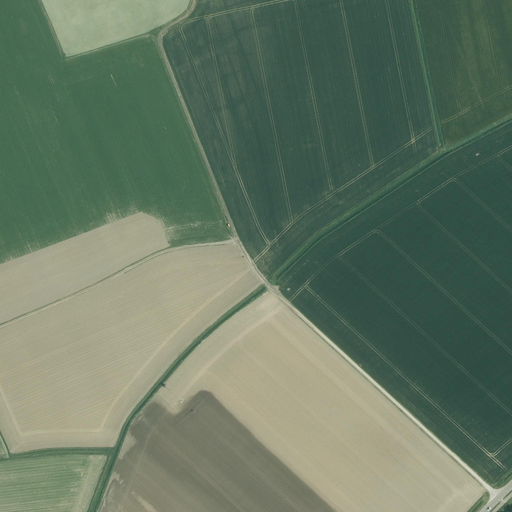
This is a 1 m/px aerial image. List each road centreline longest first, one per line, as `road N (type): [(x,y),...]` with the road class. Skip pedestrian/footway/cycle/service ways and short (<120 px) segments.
road 1 (unclassified): [(497,497),(269,287)]
road 2 (track): [(0,328),(156,255),(227,243)]
